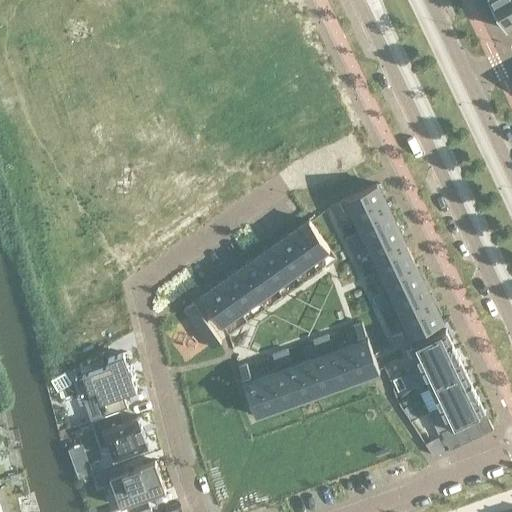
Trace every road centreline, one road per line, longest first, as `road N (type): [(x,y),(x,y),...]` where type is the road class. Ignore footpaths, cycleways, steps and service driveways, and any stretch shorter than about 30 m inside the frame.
road 1 (residential): [(285,184),(162,266),(139,298),(201,511)]
road 2 (tertiary): [(363,0),(511,310)]
road 3 (residential): [(511,452),(346,511)]
